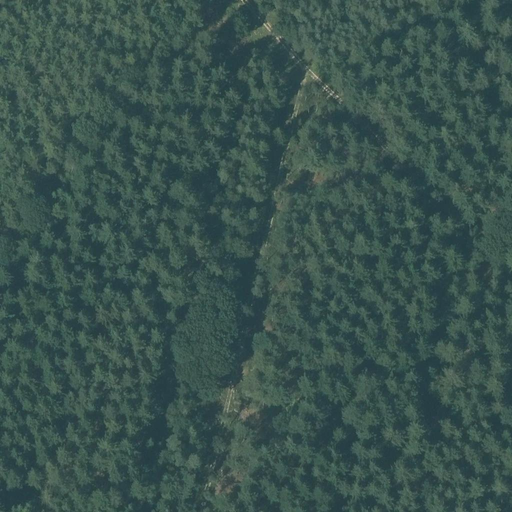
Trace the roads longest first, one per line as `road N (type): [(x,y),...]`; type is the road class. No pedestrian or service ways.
road 1 (track): [(202,511),(302,74),(239,0)]
road 2 (track): [(433,208),(302,74)]
